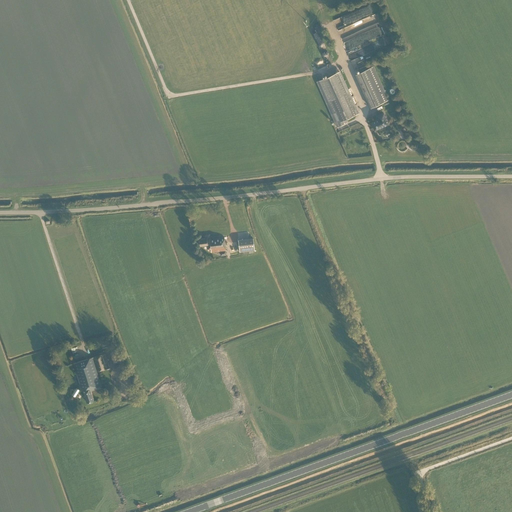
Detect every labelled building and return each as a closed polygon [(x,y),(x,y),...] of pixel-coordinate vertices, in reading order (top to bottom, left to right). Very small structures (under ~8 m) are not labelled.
[(351,59),(387,46),(379,22),(378,23),(374,13),(360,18),(365,29),(343,37),(344,42),(363,35),(367,46),(348,52),(351,59)] [(389,99),(374,66),(356,74),(371,107),(389,99)] [(358,113),(339,71),(318,81),(331,110),(330,110),(337,127),(347,122),(345,119),(358,113)] [(388,124),(383,113),(377,116),(378,119),(372,122),(375,130),(388,124)] [(341,137),(359,131),(357,127),(362,125),(361,122),(339,131),(341,137)] [(226,250),(224,237),(209,238),(209,239),(207,239),(206,237),(199,238),(200,245),(208,244),(208,250),(211,250),(211,252),(226,250)] [(255,250),(253,238),(238,239),(240,252),(255,250)] [(109,368),(105,353),(73,363),(82,391),(83,391),(87,402),(94,400),(91,390),(103,387),(98,371),(109,368)]
